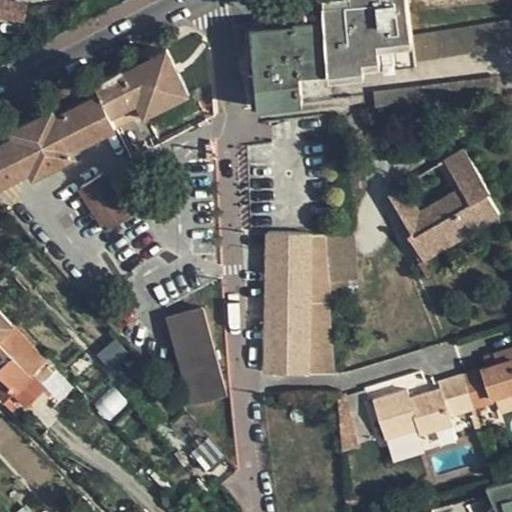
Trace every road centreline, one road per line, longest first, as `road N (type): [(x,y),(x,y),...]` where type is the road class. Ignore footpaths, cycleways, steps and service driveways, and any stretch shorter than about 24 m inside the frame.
road 1 (residential): [(206,0),(225,124),(257,511)]
road 2 (unknown): [(243,383),(353,388),(471,352)]
road 3 (primary): [(0,95),(188,0)]
